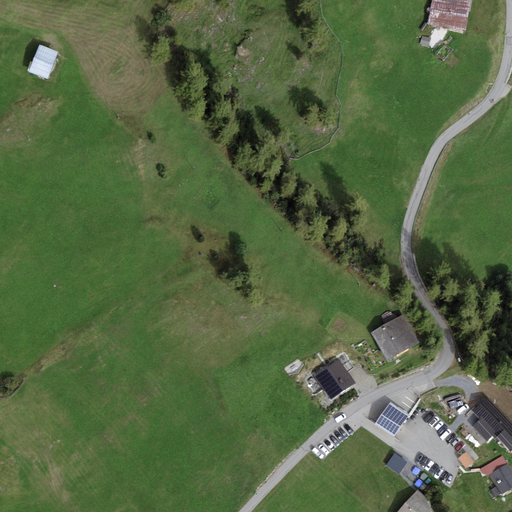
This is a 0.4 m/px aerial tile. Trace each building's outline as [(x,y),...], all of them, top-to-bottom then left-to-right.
[(470,0),(433,0),(429,29),(466,34),(470,0)] [(59,57),(40,49),(29,76),(48,84),(59,57)] [(420,343),(403,314),(371,333),(389,362),(420,343)] [(355,384),(339,361),(315,377),(331,400),(355,384)] [(511,450),(511,423),(487,399),(473,412),(511,451),(511,450)] [(393,437),(409,415),(390,402),(374,424),(393,437)] [(464,452),(456,458),(465,469),(473,462),(464,452)] [(511,487),(511,470),(507,463),(489,474),(501,494),(511,487)] [(430,499),(418,489),(397,511),(428,511),(431,509),(426,504),(430,499)]
